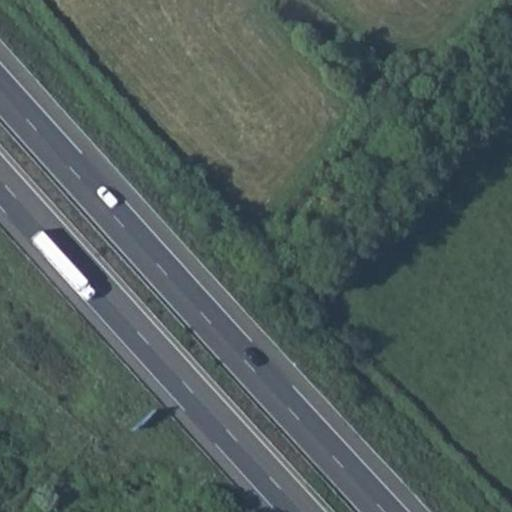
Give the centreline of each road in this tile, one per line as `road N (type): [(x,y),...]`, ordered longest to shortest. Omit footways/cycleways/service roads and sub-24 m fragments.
road 1 (motorway): [(385,511),(0,90)]
road 2 (motorway): [(0,180),(302,511)]
